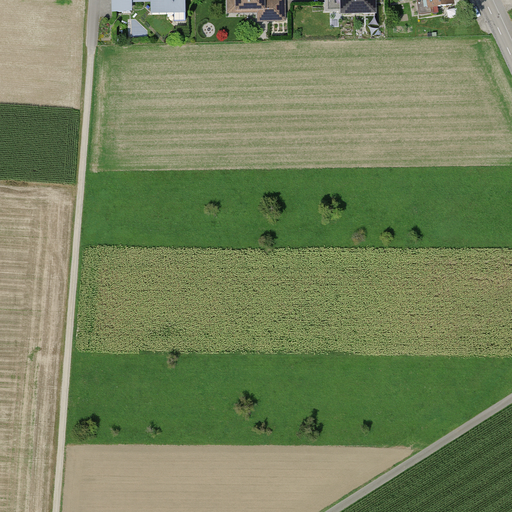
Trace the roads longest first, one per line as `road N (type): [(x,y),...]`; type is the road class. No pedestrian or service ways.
road 1 (track): [(92,43),(55,511)]
road 2 (track): [(511,397),(328,511)]
